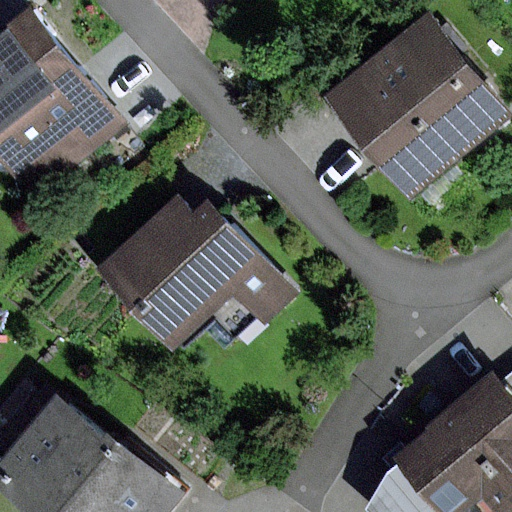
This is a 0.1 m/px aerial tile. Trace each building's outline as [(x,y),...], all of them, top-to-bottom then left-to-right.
[(0,173),(3,177),(92,106),(15,10),(0,21),(0,173)] [(338,86),(409,177),(500,106),(429,15),(338,86)] [(115,261),(187,341),(266,271),(193,190),(115,261)] [(403,511),(511,511),(511,409),(484,382),(379,487),(403,511)] [(11,462),(65,511),(151,511),(175,486),(74,393),(11,462)]
